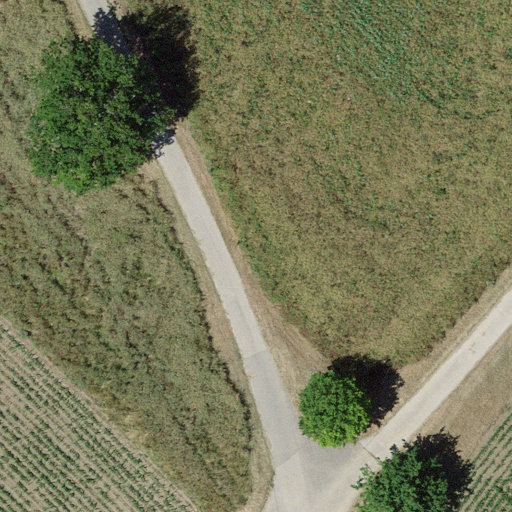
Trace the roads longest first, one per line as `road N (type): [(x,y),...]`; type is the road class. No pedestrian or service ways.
road 1 (track): [(90,0),(231,291),(276,415),(297,511)]
road 2 (track): [(511,305),(327,511)]
